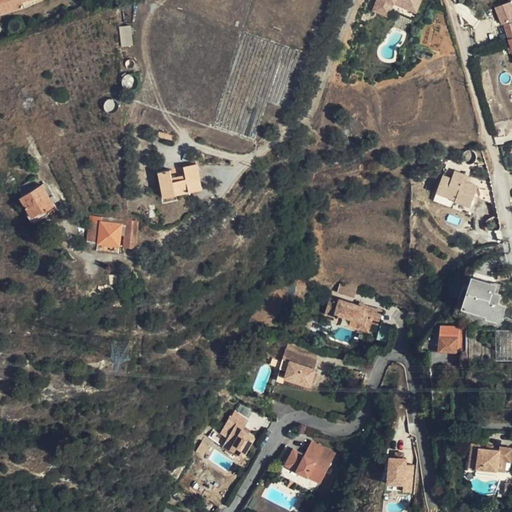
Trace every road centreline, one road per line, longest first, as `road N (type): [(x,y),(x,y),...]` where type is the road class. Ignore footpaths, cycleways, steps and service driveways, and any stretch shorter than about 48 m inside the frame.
road 1 (residential): [(442,511),(431,493),(415,371),(405,357),(385,367),(352,429),(303,416),(286,422),(231,511)]
road 2 (residential): [(452,0),(511,224)]
